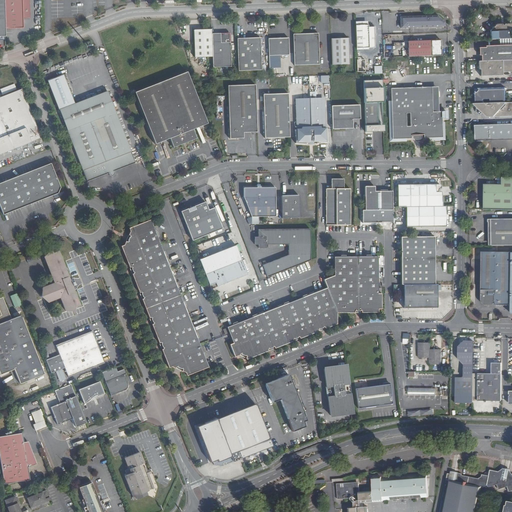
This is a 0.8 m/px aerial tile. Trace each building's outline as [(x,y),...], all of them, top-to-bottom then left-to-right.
[(3,0),(5,29),(23,29),(22,19),(24,19),(25,17),(28,17),(29,18),(29,19),(30,19),(28,0),(3,0)] [(444,26),(444,22),(436,15),(400,17),(400,27),(444,26)] [(355,25),(356,48),(368,48),(368,25),(355,25)] [(490,31),(490,40),(511,38),(511,26),(510,25),(495,25),(490,31)] [(211,33),(211,29),(193,29),(194,56),(212,55),(211,33)] [(212,55),(213,67),(231,66),(229,33),(211,33),(212,55)] [(318,33),(292,34),(294,65),(319,65),(318,33)] [(236,39),(238,71),(261,70),(260,38),(236,39)] [(288,38),(268,39),(269,72),(289,72),(288,38)] [(348,38),(330,39),(331,65),(349,64),(348,38)] [(409,57),(441,56),(440,40),(408,41),(409,57)] [(478,61),(511,60),(511,44),(485,46),(485,47),(478,48),(478,55),(478,61)] [(511,72),(511,60),(478,61),(478,70),(481,70),(481,76),(503,76),(503,73),(511,72)] [(206,123),(186,72),(133,92),(154,144),(168,138),(172,148),(195,138),(192,129),(206,123)] [(321,76),(320,84),(330,84),(330,76),(321,76)] [(242,132),(257,132),(255,84),(227,85),(229,138),(243,138),(242,132)] [(423,139),(428,139),(442,138),(441,123),(441,119),(445,118),(445,112),(436,112),(431,113),(431,88),(389,90),(390,102),(392,140),(406,140),(411,140),(411,136),(414,136),(419,136),(423,136),(423,139)] [(476,92),(477,104),(505,103),(505,88),(479,89),(482,92),(480,94),(476,92)] [(0,154),(41,138),(22,89),(2,97),(0,97),(0,154)] [(87,182),(108,174),(113,172),(135,163),(107,91),(58,111),(87,182)] [(264,138),(289,137),(288,94),(263,94),(264,138)] [(312,126),(313,140),(316,140),(316,143),(327,142),(326,129),(323,129),(323,123),(324,117),(322,116),(322,109),(324,104),(322,104),(322,97),(309,98),(310,127),(312,126)] [(305,140),(309,140),(309,127),(310,127),(309,98),(296,98),(297,104),(295,105),(297,111),(297,117),(295,118),(297,123),(297,130),(294,130),(295,144),(305,143),(305,140)] [(364,103),(365,125),(378,125),(377,102),(364,103)] [(406,142),(406,140),(392,140),(390,102),(387,102),(390,143),(406,142)] [(477,104),(475,104),(475,105),(487,115),(511,114),(511,102),(505,103),(477,104)] [(331,106),(332,129),(352,129),(351,119),(359,119),(359,105),(331,106)] [(442,138),(428,139),(428,141),(445,141),(444,123),(441,123),(442,138)] [(511,124),(475,126),(475,139),(477,141),(511,139),(511,124)] [(60,188),(50,164),(0,183),(0,208),(3,215),(57,194),(60,188)] [(484,209),(511,209),(511,177),(505,177),(505,185),(503,185),(485,185),(484,209)] [(343,178),(330,178),(330,188),(325,188),(326,225),(350,225),(349,188),(343,188),(343,178)] [(397,207),(406,207),(442,206),(442,202),(441,202),(440,192),(437,193),(437,190),(438,190),(438,189),(439,189),(439,188),(439,187),(439,186),(438,185),(437,184),(432,185),(432,186),(429,186),(429,185),(397,185),(397,207)] [(257,187),(244,187),(244,197),(251,216),(275,215),(274,187),(260,187),(260,186),(257,186),(257,187)] [(392,210),(392,191),(374,191),(374,186),(364,186),(364,210),(392,210)] [(281,195),(282,217),(300,217),(299,194),(281,195)] [(208,210),(205,202),(180,212),(192,241),(216,231),(217,233),(221,232),(220,230),(222,229),(213,208),(208,210)] [(446,226),(446,206),(442,206),(406,207),(406,227),(446,226)] [(511,245),(511,219),(487,220),(487,222),(488,224),(489,228),(491,228),(492,246),(511,245)] [(164,351),(162,351),(168,368),(171,366),(185,372),(186,375),(208,367),(151,220),(129,228),(130,232),(124,245),(121,247),(129,267),(131,267),(133,273),(131,274),(139,293),(140,292),(143,298),(141,299),(149,318),(151,317),(153,324),(151,324),(159,345),(161,344),(164,351)] [(263,265),(267,276),(310,259),(309,228),(258,229),(258,237),(258,239),(255,239),(255,244),(258,244),(259,248),(266,248),(266,244),(288,243),(289,254),(263,265)] [(400,236),(400,259),(434,258),(434,237),(400,236)] [(236,246),(199,260),(211,291),(248,276),(236,246)] [(80,306),(74,289),(70,280),(68,276),(58,251),(44,256),(55,284),(42,289),(48,303),(61,297),(66,311),(80,306)] [(511,252),(482,252),(481,302),(483,304),(485,305),(511,305),(511,314),(511,252)] [(246,360),(267,351),(266,349),(273,347),(274,349),(293,341),(292,339),(298,337),(299,339),(318,331),(317,329),(323,327),(324,329),(336,324),(336,312),(353,312),(353,310),(360,311),(360,313),(377,313),(378,309),(381,309),(381,294),(378,294),(379,257),(334,256),(335,275),(323,280),(326,288),(226,328),(232,343),(229,344),(234,357),(238,355),(246,360)] [(400,259),(401,285),(403,284),(434,284),(434,258),(400,259)] [(437,302),(437,284),(434,284),(403,284),(403,306),(433,306),(437,302)] [(14,307),(22,305),(18,293),(11,296),(14,307)] [(9,319),(1,299),(0,299),(0,374),(13,369),(19,383),(43,373),(20,315),(9,319)] [(45,359),(51,374),(56,372),(59,382),(65,379),(62,369),(65,368),(68,377),(100,365),(105,363),(97,342),(96,342),(94,336),(93,333),(91,334),(90,331),(55,345),(59,354),(45,359)] [(430,349),(430,343),(426,343),(425,341),(423,343),(419,343),(419,357),(430,357),(430,363),(441,363),(441,349),(430,349)] [(455,403),(472,403),(473,342),(464,342),(458,347),(458,359),(464,365),(464,376),(462,378),(455,378),(455,403)] [(477,401),(501,401),(502,362),(492,362),(491,374),(478,374),(477,401)] [(353,412),(347,365),(324,368),(326,387),(328,386),(329,396),(327,397),(330,415),(353,412)] [(101,372),(110,396),(125,390),(127,387),(128,385),(124,375),(126,374),(124,369),(117,371),(115,367),(101,372)] [(287,376),(266,384),(272,401),(280,398),(290,425),(292,431),(304,427),(304,422),(307,421),(304,412),(301,413),(287,376)] [(104,394),(99,381),(78,389),(83,404),(87,402),(92,397),(96,395),(97,396),(104,394)] [(393,402),(391,383),(355,387),(357,407),(393,402)] [(75,427),(86,423),(72,387),(62,391),(66,401),(51,407),(57,425),(72,419),(75,427)] [(273,444),(262,415),(257,403),(196,427),(198,430),(202,441),(203,441),(209,455),(208,455),(210,461),(215,460),(225,456),(222,449),(235,444),(239,455),(240,457),(265,447),(271,444),(273,444)] [(31,412),(36,423),(44,420),(39,409),(31,412)] [(35,430),(37,430),(46,426),(44,420),(36,423),(33,424),(35,430)] [(28,472),(35,468),(26,444),(23,443),(22,433),(0,436),(0,462),(4,484),(30,480),(28,472)] [(26,444),(35,468),(36,467),(28,444),(26,444)] [(235,444),(222,449),(227,460),(231,458),(230,456),(232,455),(235,454),(235,456),(239,455),(235,444)] [(146,492),(153,489),(145,468),(144,468),(142,464),(144,463),(139,451),(124,457),(128,469),(126,470),(127,474),(125,475),(134,500),(147,495),(146,492)] [(145,468),(153,489),(155,488),(149,474),(151,473),(149,468),(147,469),(146,467),(145,468)] [(490,475),(488,485),(489,486),(497,483),(500,489),(508,486),(509,491),(511,490),(511,473),(510,470),(506,469),(504,469),(499,472),(491,470),(490,475)] [(488,485),(490,475),(483,473),(482,479),(462,474),(462,473),(454,471),(451,470),(450,473),(449,472),(448,472),(447,472),(441,501),(438,511),(475,511),(482,486),(484,486),(488,485)] [(338,484),(339,498),(350,497),(356,503),(355,503),(356,508),(349,508),(349,511),(369,511),(369,507),(362,507),(362,503),(384,501),(429,498),(427,476),(382,478),(382,477),(373,478),(374,492),(360,493),(359,483),(352,484),(352,482),(345,482),(345,484),(338,484)] [(91,481),(90,481),(91,483),(102,511),(103,511),(103,510),(101,504),(99,501),(97,494),(91,481)] [(102,511),(91,483),(80,487),(89,511),(102,511)] [(89,511),(80,487),(80,485),(78,486),(83,499),(86,506),(87,509),(88,511),(89,511)] [(48,499),(50,499),(47,490),(26,498),(31,510),(40,506),(43,505),(50,503),(48,499)] [(20,511),(18,506),(17,504),(15,497),(5,501),(8,508),(8,509),(9,511),(20,511)]
